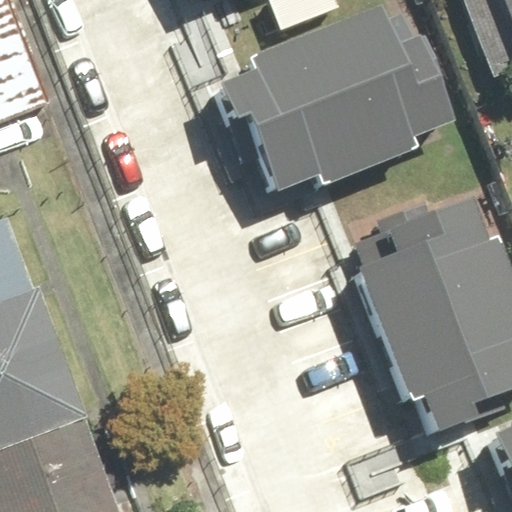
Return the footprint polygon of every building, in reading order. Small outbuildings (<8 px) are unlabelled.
[(187,0),(192,9),(212,0),(187,0)] [(511,0),(470,0),(499,79),(511,74),(511,0)] [(0,2),(0,125),(42,110),(0,2)] [(424,8),(234,83),(277,191),(467,116),(424,8)] [(511,333),(473,220),(360,259),(420,433),(511,401),(511,333)] [(0,244),(0,452),(70,426),(0,244)] [(101,511),(70,430),(0,456),(0,511),(101,511)] [(511,438),(500,443),(511,472),(511,438)]
